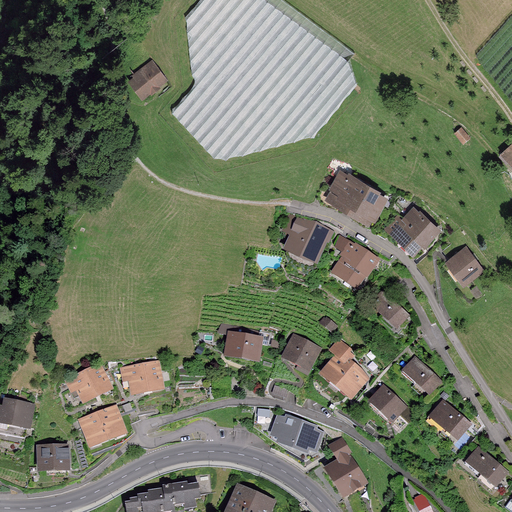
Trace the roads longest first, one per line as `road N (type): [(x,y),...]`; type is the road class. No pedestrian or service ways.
road 1 (tertiary): [(0,506),(68,501),(153,460),(204,450),(273,464),(329,511)]
road 2 (residential): [(511,425),(406,261),(331,213),(287,202)]
road 3 (residential): [(511,460),(400,281)]
road 4 (track): [(287,202),(181,189),(141,167),(127,146)]
road 5 (track): [(431,0),(511,121)]
